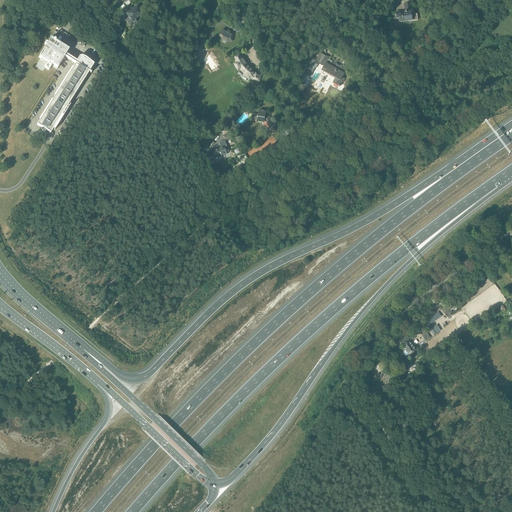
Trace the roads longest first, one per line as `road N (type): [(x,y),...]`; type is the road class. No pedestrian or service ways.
road 1 (motorway): [(506,138),(274,324),(96,511)]
road 2 (motorway): [(506,138),(246,281),(141,379),(124,379),(69,340)]
road 3 (motorway): [(131,511),(321,319),(505,174)]
road 4 (track): [(94,0),(228,204),(390,96)]
road 5 (motorway): [(212,483),(239,471),(370,302),(505,174)]
road 6 (unclassified): [(353,391),(397,318),(511,231)]
road 7 (primary): [(212,483),(199,461),(69,340)]
road 8 (primary): [(98,380),(212,483)]
road 9 (motorway): [(98,380),(107,419),(52,511)]
road 10 (track): [(433,511),(353,391)]
road 11 (track): [(390,96),(479,0)]
road 12 (primary): [(0,304),(98,380)]
road 13 (unclassified): [(390,96),(317,0)]
